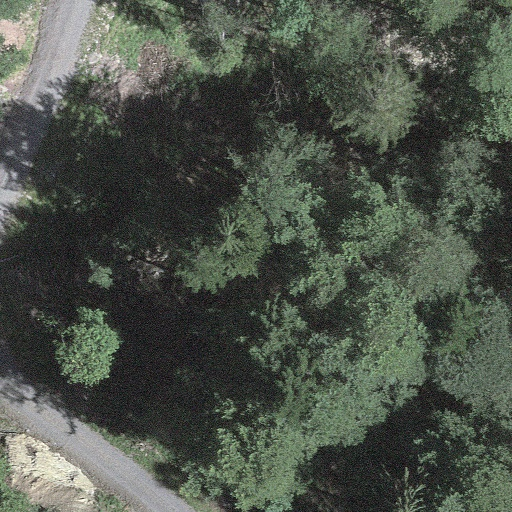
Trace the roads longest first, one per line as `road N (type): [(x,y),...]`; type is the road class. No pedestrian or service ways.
road 1 (track): [(0,194),(34,127),(75,0)]
road 2 (track): [(154,511),(0,391)]
